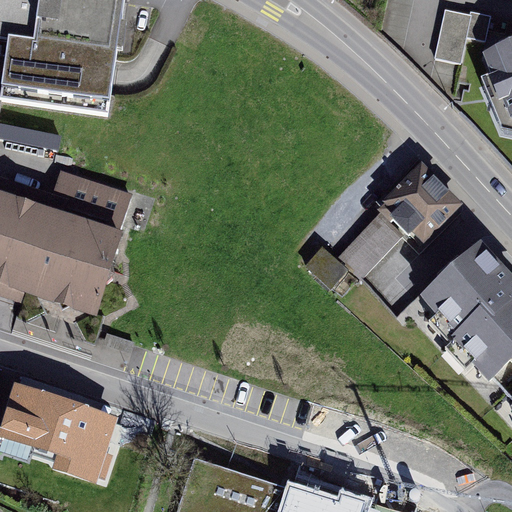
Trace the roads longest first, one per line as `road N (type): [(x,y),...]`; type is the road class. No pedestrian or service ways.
road 1 (residential): [(0,347),(377,480),(444,511)]
road 2 (primary): [(511,216),(369,65),(279,0)]
